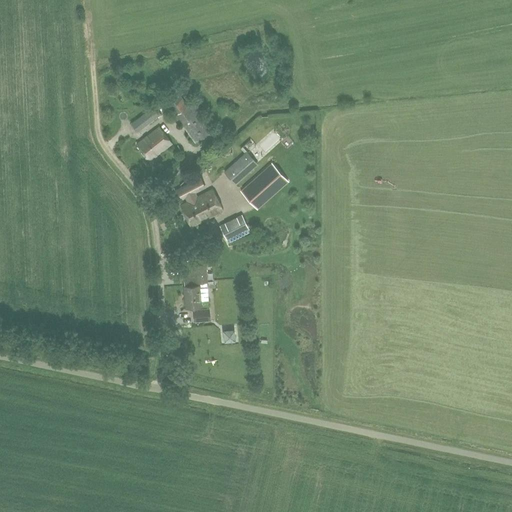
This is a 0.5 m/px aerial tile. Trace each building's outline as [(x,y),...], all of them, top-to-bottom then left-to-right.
[(241,103),(250,96),(243,88),(234,95),(241,103)] [(189,106),(177,90),(164,99),(196,143),(212,131),(192,103),(189,106)] [(155,105),(131,123),(138,132),(161,114),(155,105)] [(150,160),(172,142),(159,126),(137,144),(150,160)] [(247,153),(225,173),(235,184),(236,185),(258,165),(247,153)] [(257,208),(288,181),(272,163),(241,190),(257,208)] [(188,201),(181,205),(192,227),(224,210),(213,189),(192,199),(190,194),(205,186),(200,178),(175,191),(179,199),(186,196),(188,201)] [(227,239),(250,228),(244,215),(220,226),(227,239)] [(200,285),(184,286),(186,308),(202,307),(201,300),(208,300),(206,286),(200,287),(200,285)] [(193,309),(193,322),(203,321),(202,309),(193,309)] [(234,339),(233,330),(224,331),(225,340),(234,339)]
